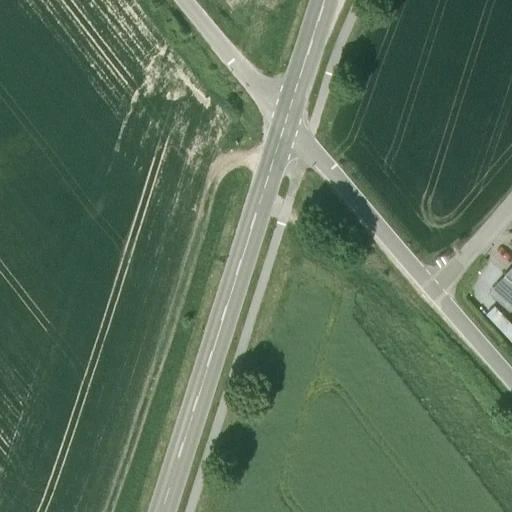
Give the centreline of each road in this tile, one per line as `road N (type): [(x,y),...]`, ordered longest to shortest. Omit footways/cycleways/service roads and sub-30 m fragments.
road 1 (tertiary): [(283,125),(162,511)]
road 2 (unclassified): [(283,125),(433,292)]
road 3 (unclassified): [(182,0),(283,125)]
road 4 (tertiary): [(323,0),(283,125)]
